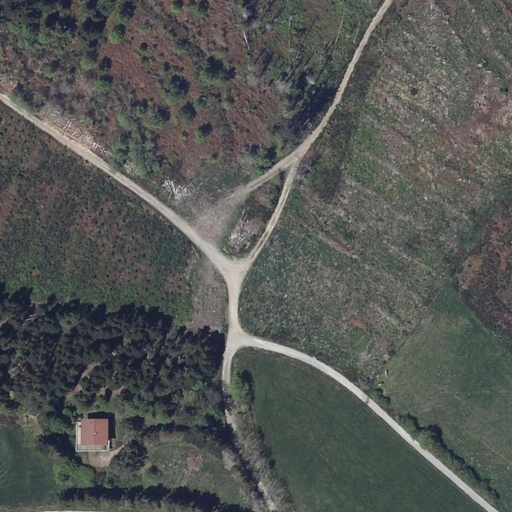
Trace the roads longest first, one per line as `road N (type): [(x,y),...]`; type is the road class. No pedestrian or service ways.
road 1 (track): [(402,0),(232,282)]
road 2 (track): [(234,339),(335,374),(493,511)]
road 3 (track): [(0,74),(203,236),(232,282)]
road 4 (track): [(234,339),(224,408),(232,444),(270,511)]
